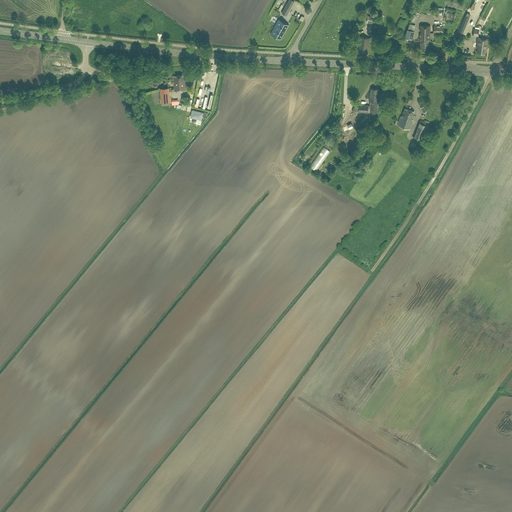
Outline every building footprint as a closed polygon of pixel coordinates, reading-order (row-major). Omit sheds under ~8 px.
[(286,16),(294,1),(292,0),(288,0),(281,13),(286,16)] [(379,24),(380,17),(368,15),(367,22),(379,24)] [(462,35),(469,17),(465,16),(458,33),(462,35)] [(270,33),(281,39),(280,39),(288,24),(289,25),(289,24),(278,19),(279,20),(277,25),(276,24),(273,29),(274,30),(272,34),(270,33)] [(429,41),(430,25),(420,25),(420,30),(420,33),(419,40),(420,40),(420,48),(428,48),(428,41),(429,41)] [(412,39),(414,31),(407,29),(405,37),(412,39)] [(369,47),(370,38),(359,36),(358,43),(359,43),(358,53),(367,54),(368,47),(369,47)] [(486,51),(488,38),(478,37),(476,48),(477,48),(477,53),(484,54),(485,51),(486,51)] [(183,80),(183,74),(173,75),(174,82),(173,82),(174,91),(186,90),(185,80),(183,80)] [(160,88),(161,102),(170,101),(169,87),(160,88)] [(377,94),(377,89),(371,88),(370,93),(369,98),(372,99),(372,101),(371,101),(370,108),(372,109),(371,112),(375,112),(376,102),(375,102),(375,99),(378,99),(378,95),(377,94)] [(411,119),(414,111),(405,108),(402,116),(401,116),(397,125),(409,129),(412,120),(411,119)] [(196,110),(195,117),(205,119),(207,112),(196,110)] [(427,129),(429,123),(420,120),(413,137),(420,140),(421,136),(425,128),(427,129)] [(327,148),(332,141),(328,139),(323,145),(327,148)] [(322,145),(308,164),(313,168),(327,148),(322,145)]
